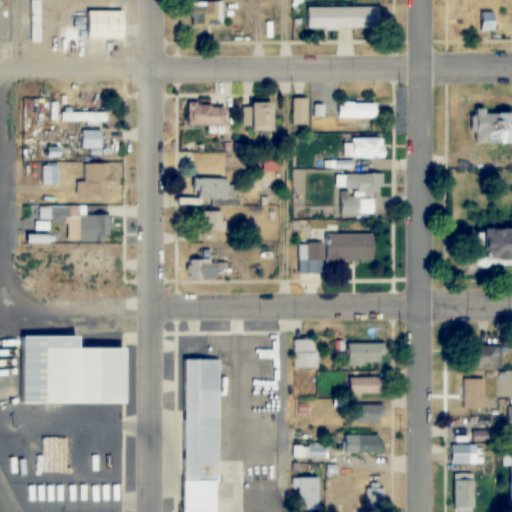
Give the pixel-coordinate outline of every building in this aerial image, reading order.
[(280,35),(280,0),(266,0),(267,35),(280,35)] [(189,25),(223,25),(223,2),(189,2),(189,25)] [(305,7),(305,29),(378,29),(378,6),(305,7)] [(84,38),(119,38),(119,11),(84,11),(84,38)] [(480,34),(494,34),(494,12),(480,12),(480,34)] [(307,99),(292,99),(292,126),(307,126),(307,99)] [(374,103),(336,103),(336,119),(374,119),(374,103)] [(267,133),(267,104),(244,104),(244,133),(267,133)] [(187,126),(224,126),(224,105),(187,105),(187,126)] [(104,113),(60,113),(60,123),(104,123),(104,113)] [(470,113),(470,143),(506,143),(506,113),(470,113)] [(80,149),(100,149),(100,130),(80,130),(80,149)] [(346,139),(346,159),(380,159),(380,139),(346,139)] [(262,160),(262,172),(278,172),(278,160),(262,160)] [(109,196),(109,165),(83,165),(83,196),(109,196)] [(42,185),(58,185),(58,166),(42,166),(42,185)] [(340,174),(340,215),(373,214),(372,194),(381,194),(381,174),(340,174)] [(238,180),(190,181),(191,203),(238,202),(238,180)] [(200,232),(223,232),(223,213),(200,213),(200,232)] [(111,242),(111,216),(77,216),(77,242),(111,242)] [(511,229),(473,230),(473,262),(511,262),(511,229)] [(372,261),(371,234),(325,235),(325,242),(304,242),(304,262),(372,261)] [(225,261),(190,261),(190,280),(216,280),(216,271),(225,271),(225,261)] [(116,404),(117,348),(71,348),(71,337),(15,336),(15,404),(116,404)] [(293,339),(293,369),(316,369),(316,339),(293,339)] [(382,364),(382,344),(346,344),(346,364),(382,364)] [(493,367),(493,350),(468,349),(468,367),(493,367)] [(218,482),(218,359),(180,359),(179,511),(212,511),(212,482),(218,482)] [(346,394),(380,394),(380,378),(346,378),(346,394)] [(483,379),(462,379),(462,410),(483,410),(483,379)] [(382,424),(382,405),(352,405),(352,424),(382,424)] [(341,453),(382,453),(382,436),(341,436),(341,453)] [(328,459),(328,443),(292,443),(292,459),(328,459)] [(476,445),(449,445),(449,464),(476,464),(476,445)] [(509,465),(509,503),(511,502),(511,454),(501,454),(501,465),(509,465)] [(473,503),(473,473),(453,473),(453,503),(473,503)] [(294,478),(294,510),(318,510),(318,478),(294,478)] [(384,510),(384,483),(368,483),(368,510),(384,510)]
